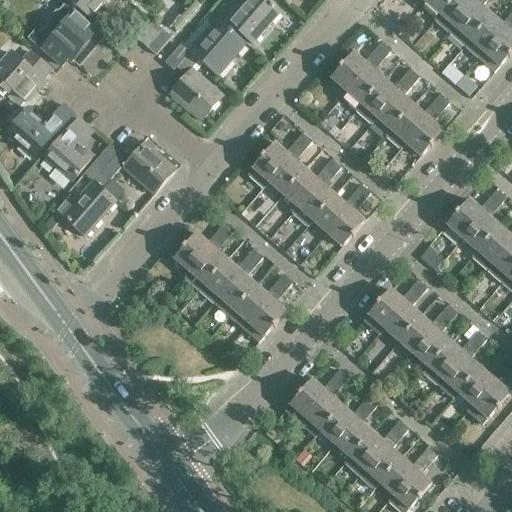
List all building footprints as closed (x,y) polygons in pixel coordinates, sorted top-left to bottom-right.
[(89,20),(106,0),(69,0),(68,2),(81,14),(89,20)] [(265,0),(244,0),(243,2),(232,14),(225,21),(251,44),(265,28),(277,15),(279,12),(266,0),(265,0)] [(428,0),(425,4),(440,17),(454,0),(428,0)] [(454,0),(440,17),(435,23),(450,36),(480,0),(454,0)] [(488,0),(480,0),(450,36),(464,48),(492,16),(482,8),(488,0)] [(95,33),(73,14),(64,6),(59,12),(55,12),(46,23),(46,26),(38,35),(48,43),(42,50),(60,66),(61,67),(68,59),(71,61),(95,33)] [(484,55),(511,23),(511,13),(502,25),(492,16),(464,48),(479,61),(484,55)] [(218,20),(189,53),(198,61),(215,77),(245,43),(218,20)] [(146,48),(162,29),(152,21),(137,39),(146,48)] [(511,23),(484,55),(479,61),(494,74),(499,68),(508,58),(509,59),(511,56),(511,54),(511,52),(511,33),(511,32),(511,23)] [(171,37),(162,29),(146,48),(155,55),(171,37)] [(346,94),(387,48),(382,44),(364,65),(353,56),(343,67),(342,66),(339,69),(340,70),(331,81),(346,94)] [(176,68),(189,53),(180,45),(164,64),(173,71),(176,68)] [(391,53),(387,48),(346,94),(340,100),(355,113),(384,81),(374,72),(391,53)] [(41,81),(50,71),(30,53),(21,63),(11,54),(0,66),(0,67),(4,71),(0,75),(0,88),(7,95),(11,91),(25,103),(43,82),(41,81)] [(191,70),(198,61),(189,53),(176,68),(186,77),(170,95),(201,122),(222,97),(191,70)] [(450,65),(442,74),(457,86),(464,77),(450,65)] [(384,81),(355,113),(370,126),(376,120),(416,74),(411,70),(399,83),(394,89),(384,81)] [(421,78),(416,74),(376,120),(391,133),(413,106),(403,98),(411,88),(421,78)] [(464,77),(457,86),(469,97),(478,87),(465,77),(464,77)] [(413,106),(391,133),(386,139),(401,152),(406,146),(445,100),(440,95),(423,115),(413,106)] [(450,104),(445,100),(406,146),(421,159),(430,149),(430,150),(434,146),(433,145),(444,132),(433,123),(450,105),(450,104)] [(73,114),(63,106),(44,127),(37,121),(27,112),(7,135),(34,158),(73,114)] [(79,119),(45,158),(72,181),(92,159),(74,143),(88,127),(79,119)] [(267,184),(308,137),(303,133),(285,153),(275,145),(264,157),(263,156),(259,159),(261,160),(246,177),(261,190),(267,184)] [(282,197),(305,171),(296,162),(313,142),(308,137),(267,184),(282,197)] [(102,190),(109,182),(99,174),(117,154),(119,152),(110,144),(83,175),(92,183),(61,218),(84,238),(116,202),(102,190)] [(99,174),(109,182),(121,167),(153,195),(174,171),(144,144),(127,163),(117,154),(99,174)] [(297,210),(338,163),(333,159),(315,180),(305,171),(282,197),(297,210)] [(343,167),(338,163),(297,210),(292,215),(307,228),(312,223),(335,197),(325,188),(343,167)] [(345,205),(335,197),(312,223),(327,236),(367,189),(363,185),(345,205)] [(372,193),(367,189),(327,236),(341,248),(364,223),(354,214),(372,193)] [(461,240),(503,193),(498,189),(480,210),(470,201),(459,213),(458,212),(455,215),(456,216),(447,227),(461,240)] [(508,198),(503,193),(461,240),(476,253),(500,227),(490,218),(508,198)] [(52,217),(45,225),(51,231),(59,223),(52,217)] [(188,274),(230,227),(225,223),(207,243),(197,234),(186,246),(185,245),(182,249),(183,250),(174,261),(188,274)] [(235,231),(230,227),(188,274),(183,280),(198,292),(203,287),(227,261),(217,252),(235,231)] [(511,232),(510,236),(500,227),(476,253),(471,259),(486,272),(511,242),(511,232)] [(511,242),(486,272),(501,285),(511,272),(511,242)] [(237,269),(227,261),(203,287),(198,292),(213,305),(218,299),(260,253),(255,249),(237,269)] [(264,257),(260,253),(218,299),(213,305),(228,318),(256,287),(246,278),(264,257)] [(439,256),(429,267),(435,272),(444,261),(439,256)] [(511,272),(501,285),(511,294),(511,272)] [(266,295),(256,287),(228,318),(243,331),(289,279),(284,275),(266,295)] [(289,279),(243,331),(257,344),(286,312),(276,304),(294,283),(289,279)] [(382,330),(424,284),(419,280),(402,300),(391,291),(379,303),(378,302),(376,305),(377,306),(367,317),(362,323),(377,336),(382,330)] [(429,288),(424,284),(382,330),(397,343),(421,317),(411,308),(429,288)] [(431,325),(421,317),(397,343),(412,356),(453,309),(448,305),(431,325)] [(458,314),(453,309),(412,356),(427,369),(451,343),(441,334),(458,314)] [(461,351),(451,343),(427,369),(422,375),(437,388),(483,335),(478,331),(461,351)] [(483,335),(437,388),(452,401),(457,395),(480,368),(470,360),(488,339),(483,335)] [(490,377),(480,368),(457,395),(472,408),(511,360),(507,357),(490,377)] [(511,360),(472,408),(467,414),(482,427),(487,421),(497,410),(498,411),(500,408),(499,407),(510,395),(499,385),(511,370),(511,360)] [(284,413),(299,426),(345,373),(341,369),(323,390),(312,381),(302,393),(300,392),(298,395),(299,396),(284,413)] [(319,433),(342,407),(333,398),(350,378),(345,373),(299,426),(314,439),(319,433)] [(334,446),(375,399),(370,395),(352,415),(342,407),(319,433),(334,446)] [(349,459),(372,433),(362,424),(380,404),(375,399),(334,446),(349,459)] [(372,433),(349,459),(343,465),(358,478),(404,425),(399,421),(382,441),(372,433)] [(409,430),(404,425),(358,478),(373,491),(379,485),(401,458),(391,449),(409,430)] [(411,467),(401,458),(379,485),(394,498),(434,451),(429,447),(411,467)] [(434,451),(394,498),(388,504),(397,511),(407,511),(418,500),(419,501),(422,498),(421,497),(432,485),(421,475),(438,455),(434,451)]
